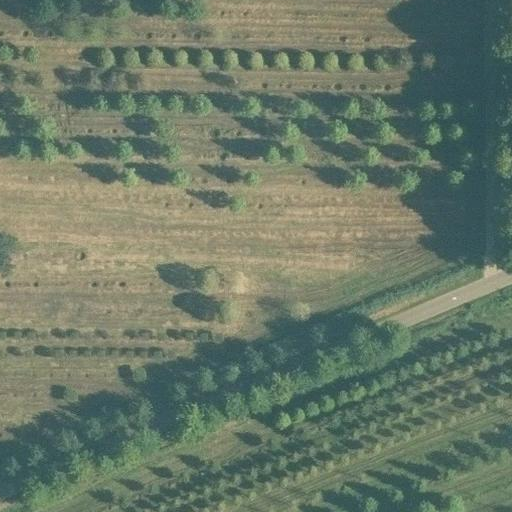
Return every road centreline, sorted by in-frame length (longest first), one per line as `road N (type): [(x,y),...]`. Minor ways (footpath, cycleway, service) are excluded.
road 1 (residential): [(0,490),(511,272)]
road 2 (unknown): [(488,0),(492,280)]
